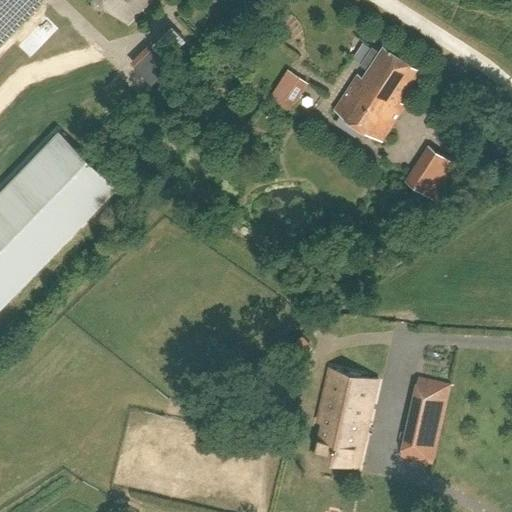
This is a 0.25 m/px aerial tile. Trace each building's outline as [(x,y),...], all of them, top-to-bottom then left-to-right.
[(0,0),(0,46),(42,3),(38,0),(0,0)] [(105,0),(129,22),(149,0),(105,0)] [(157,2),(139,21),(147,29),(165,10),(157,2)] [(0,310),(119,188),(61,131),(117,74),(50,9),(0,60),(0,310)] [(186,40),(173,26),(154,45),(168,58),(186,40)] [(418,70),(384,47),(380,53),(372,47),(361,64),(369,69),(363,79),(356,74),(333,110),(380,141),(404,106),(397,101),(418,70)] [(308,84),(288,71),(270,98),(290,111),(308,84)] [(456,165),(429,148),(407,181),(433,198),(456,165)] [(358,467),(379,378),(331,367),(319,421),(324,422),(316,457),(358,467)] [(452,383),(421,375),(402,454),(434,462),(452,383)] [(267,411),(272,383),(261,381),(255,408),(267,411)]
